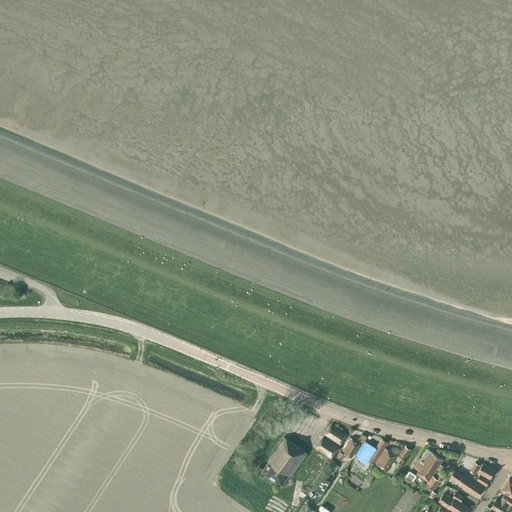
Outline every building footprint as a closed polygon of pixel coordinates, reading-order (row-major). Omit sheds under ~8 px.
[(348,434),(332,423),(324,435),(340,445),(348,434)] [(358,439),(363,442),(367,436),(362,433),(358,439)] [(323,435),(315,448),(331,459),(339,447),(323,435)] [(284,436),(267,460),(269,461),(263,469),(261,472),(282,486),(289,475),(292,477),(307,453),(284,436)] [(360,443),(350,437),(342,451),(340,451),(336,457),(341,460),(345,454),(351,458),(360,443)] [(368,460),(373,463),(387,442),(382,438),(376,448),(366,441),(355,456),(366,463),(368,460)] [(411,449),(405,445),(399,455),(404,459),(411,449)] [(396,454),(385,447),(375,463),(386,470),(396,454)] [(427,448),(419,460),(435,471),(435,470),(443,459),(432,451),(427,448)] [(428,480),(435,471),(419,460),(414,467),(419,470),(417,473),(428,480)] [(470,471),(475,473),(480,464),(475,462),(470,471)] [(479,473),(476,480),(485,486),(485,485),(486,486),(495,470),(483,463),(478,472),(479,473)] [(261,472),(263,469),(258,466),(255,471),(259,474),(261,472)] [(485,486),(476,480),(465,472),(463,475),(455,469),(450,476),(458,482),(458,483),(478,497),(485,486)] [(435,470),(435,471),(428,480),(426,483),(434,489),(444,476),(435,470)] [(416,475),(409,471),(406,476),(412,481),(416,475)] [(511,496),(511,479),(509,478),(501,490),(511,496)] [(447,509),(452,511),(467,511),(470,508),(461,502),(464,497),(455,492),(452,496),(455,498),(453,500),(443,493),(438,501),(448,508),(447,509)] [(496,499),(491,507),(498,511),(500,511),(507,502),(511,505),(511,502),(511,498),(504,494),(499,501),(496,499)]
